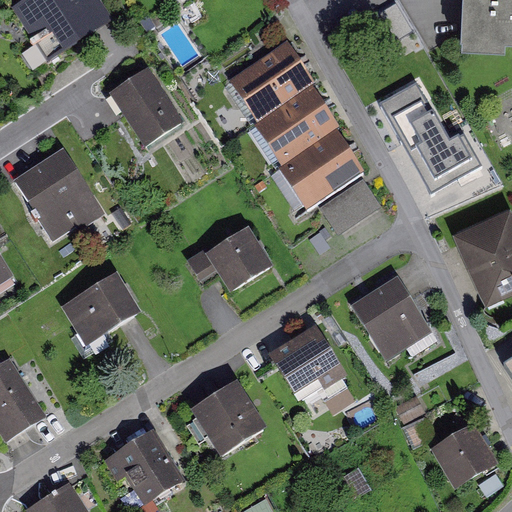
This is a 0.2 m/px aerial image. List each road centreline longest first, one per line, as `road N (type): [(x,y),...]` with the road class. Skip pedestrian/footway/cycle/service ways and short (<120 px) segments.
road 1 (residential): [(0,494),(417,226)]
road 2 (residential): [(417,226),(298,0)]
road 3 (residential): [(511,427),(417,226)]
